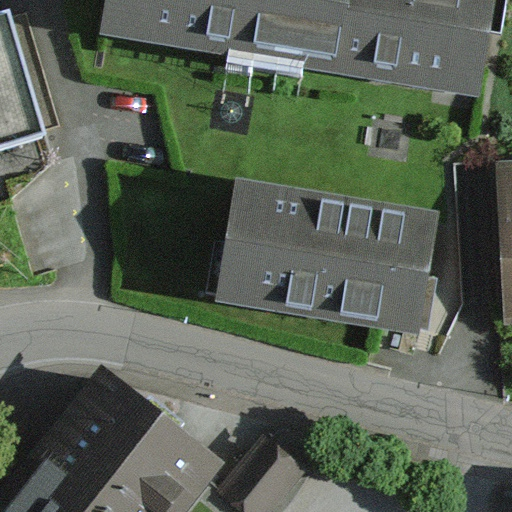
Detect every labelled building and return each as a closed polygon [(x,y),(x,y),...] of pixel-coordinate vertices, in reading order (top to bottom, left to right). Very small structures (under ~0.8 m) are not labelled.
[(106,0),(97,51),(483,118),(503,0),(106,0)] [(0,152),(42,139),(4,12),(0,13),(0,152)] [(511,174),(497,175),(506,333),(511,333),(511,174)] [(241,193),(221,316),(414,350),(424,292),(435,225),(241,193)] [(105,377),(0,510),(0,511),(195,511),(227,473),(105,377)] [(267,446),(229,489),(254,511),(273,511),(304,478),(267,446)]
